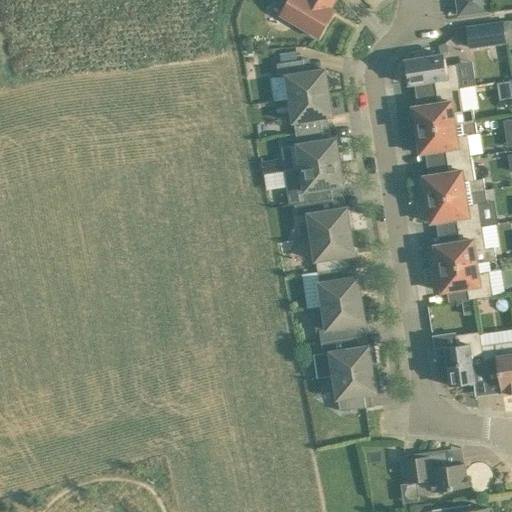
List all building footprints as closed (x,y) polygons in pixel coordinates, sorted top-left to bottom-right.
[(288,0),(290,1),(281,15),(319,37),(336,10),(332,7),(335,0),(288,0)] [(486,0),(457,0),(460,14),(488,10),(486,0)] [(467,25),(470,47),(507,42),(503,19),(467,25)] [(435,80),(437,91),(461,87),(457,63),(447,65),(445,54),(434,55),(433,51),(417,54),(418,58),(406,60),(410,84),(435,80)] [(291,98),(330,92),(326,69),(305,72),(303,59),(278,63),(280,77),(287,75),(291,98)] [(511,81),(511,80),(498,83),(500,99),(511,97),(511,81)] [(413,130),(475,121),(474,110),(465,111),(461,87),(437,91),(439,102),(414,106),(415,117),(411,118),(413,130)] [(333,115),(330,92),(291,98),(296,133),(322,129),(320,117),(333,115)] [(421,153),(425,152),(446,149),(448,160),(471,157),(468,134),(477,132),(475,121),(413,130),(415,143),(419,142),(421,153)] [(286,170),(302,167),(341,161),(337,138),(324,140),(322,129),(296,133),(298,145),(283,147),(286,170)] [(428,199),(468,193),(486,190),(484,179),(475,180),(471,157),(448,160),(450,172),(425,175),(425,179),(421,179),(423,195),(428,195),(428,199)] [(302,167),(305,188),(299,189),(294,198),(295,204),(296,204),(333,198),(331,187),(344,184),(341,161),(302,167)] [(432,222),(436,221),(457,218),(459,229),(482,226),(479,202),(470,204),(468,193),(428,199),(429,203),(425,204),(427,220),(431,219),(432,222)] [(298,216),(309,214),(313,236),(352,230),(348,207),(335,209),(333,198),(296,204),(298,216)] [(433,256),(435,269),(480,262),(479,261),(497,259),(495,247),(486,248),(482,226),(459,229),(460,241),(435,245),(437,255),(433,256)] [(352,230),(313,236),(319,271),(344,267),(342,256),(355,254),(352,230)] [(443,291),(447,291),(468,287),(470,299),(493,296),(489,271),(481,272),(480,262),(435,269),(437,281),(441,281),(443,291)] [(319,271),(324,306),(363,299),(359,276),(346,278),(344,267),(319,271)] [(363,299),(324,306),(328,329),(367,323),(363,299)] [(473,299),(463,301),(465,314),(475,313),(473,299)] [(452,385),(473,382),(476,382),(472,357),(484,355),(483,345),(481,334),(480,331),(456,335),(457,344),(446,346),(447,355),(448,358),(443,358),(446,374),(450,374),(452,385)] [(370,345),(356,347),(355,336),(323,341),(325,353),(333,353),(336,374),(335,374),(335,375),(374,369),(370,345)] [(511,341),(483,345),(484,355),(486,372),(500,370),(503,393),(509,392),(509,393),(511,392),(511,341)] [(447,355),(446,346),(435,348),(436,357),(447,355)] [(374,369),(335,375),(341,411),(367,407),(365,394),(378,392),(374,369)] [(404,460),(407,482),(417,481),(419,495),(436,493),(436,490),(449,488),(469,486),(466,463),(447,466),(445,454),(404,460)]
